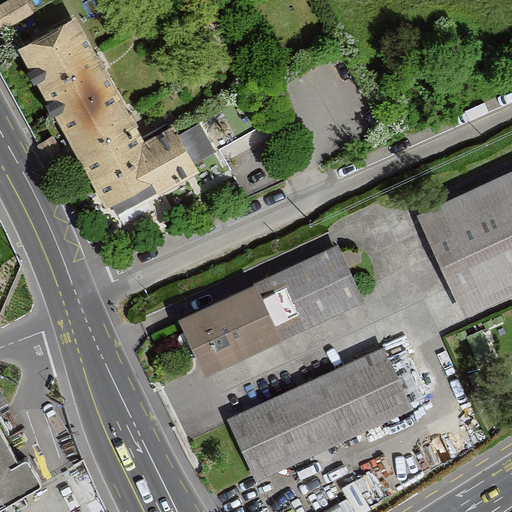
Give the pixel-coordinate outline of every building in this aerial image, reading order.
[(25,0),(7,0),(0,4),(0,26),(1,28),(32,11),(25,0)] [(72,11),(14,43),(107,210),(195,163),(170,120),(142,137),(72,11)] [(209,156),(222,150),(204,117),(191,124),(209,156)] [(511,166),(416,210),(463,313),(511,289),(511,166)] [(334,241),(176,313),(202,369),(360,298),(334,241)] [(383,343),(226,417),(255,477),(410,405),(383,343)] [(0,511),(18,511),(11,497),(42,481),(26,451),(17,457),(0,425),(0,511)] [(358,511),(353,499),(321,511),(358,511)]
